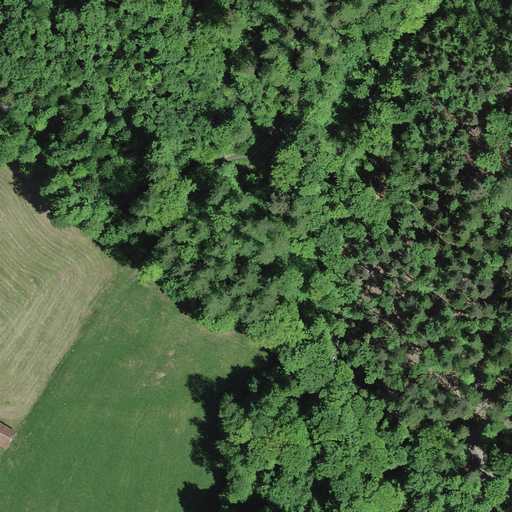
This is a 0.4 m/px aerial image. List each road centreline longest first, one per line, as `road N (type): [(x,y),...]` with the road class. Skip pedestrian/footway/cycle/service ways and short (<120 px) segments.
road 1 (track): [(118,188),(155,185),(178,168),(282,131),(300,41)]
road 2 (track): [(148,222),(157,234),(150,281),(292,341)]
road 3 (track): [(0,103),(58,120),(94,175),(148,222)]
